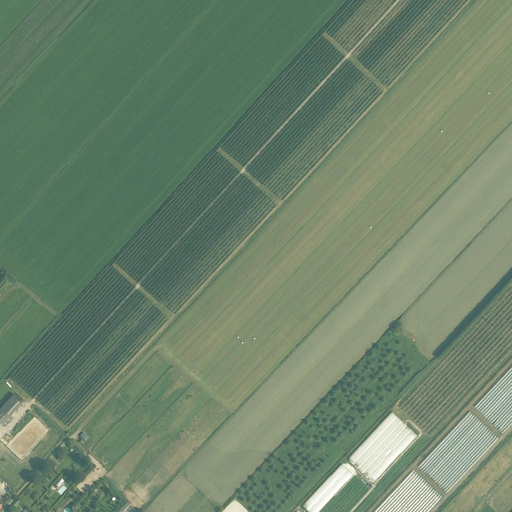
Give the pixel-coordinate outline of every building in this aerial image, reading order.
[(15,409),(6,401),(3,405),(12,413),(15,409)] [(349,459),(375,482),(417,434),(392,411),(349,459)] [(11,418),(9,416),(5,412),(2,416),(0,418),(0,421),(5,425),(11,418)] [(83,433),(79,437),(84,441),(88,437),(83,433)] [(78,486),(96,468),(93,464),(75,483),(78,486)] [(348,468),(309,511),(318,511),(353,473),(348,468)] [(58,489),(64,482),(60,479),(54,485),(58,489)] [(58,491),(61,494),(67,488),(63,485),(58,491)] [(118,511),(122,511),(131,504),(127,501),(125,503),(117,511),(118,511)]
